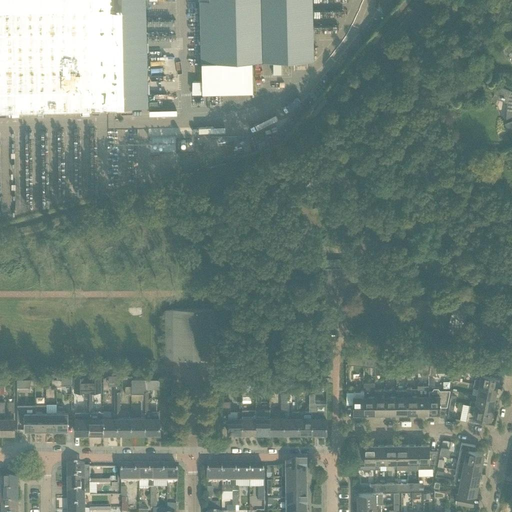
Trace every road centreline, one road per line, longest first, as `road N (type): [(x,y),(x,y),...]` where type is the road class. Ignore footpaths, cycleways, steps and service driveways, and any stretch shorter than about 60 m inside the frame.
road 1 (residential): [(504,440),(446,428),(335,430)]
road 2 (residential): [(192,457),(46,457)]
road 3 (residential): [(192,457),(331,457)]
